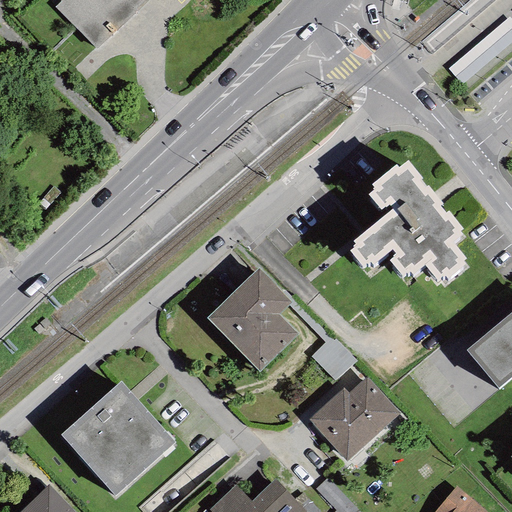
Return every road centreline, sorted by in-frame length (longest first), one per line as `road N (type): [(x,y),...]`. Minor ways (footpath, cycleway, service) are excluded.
road 1 (residential): [(403,86),(0,441)]
road 2 (secondary): [(0,305),(319,9)]
road 3 (unknown): [(132,323),(204,399),(285,448),(305,471)]
road 4 (unknown): [(228,238),(320,297),(361,334),(385,338)]
road 5 (unknown): [(403,86),(502,0)]
